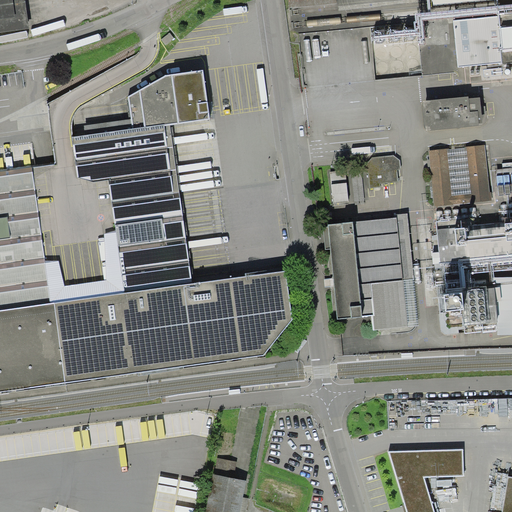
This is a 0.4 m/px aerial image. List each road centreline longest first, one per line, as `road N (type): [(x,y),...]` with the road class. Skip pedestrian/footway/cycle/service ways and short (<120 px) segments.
road 1 (unclassified): [(359,511),(323,383),(269,0)]
road 2 (unknown): [(251,182),(238,58),(271,13)]
road 3 (unclassified): [(0,58),(75,40),(169,0)]
road 4 (unknown): [(341,447),(396,435),(487,440)]
